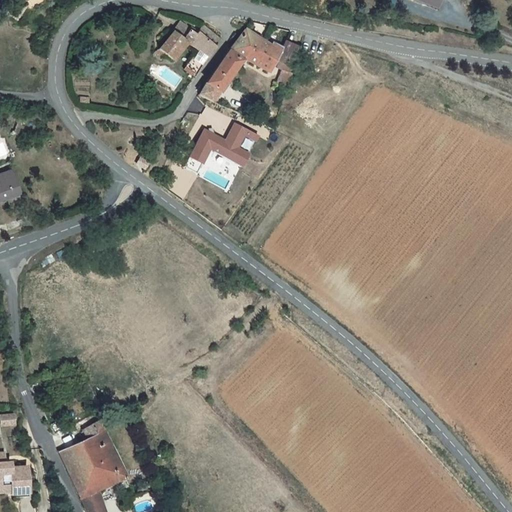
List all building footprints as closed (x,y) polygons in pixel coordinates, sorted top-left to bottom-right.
[(438,0),(435,7),(426,4),(425,7),(437,11),(441,0),(438,0)] [(220,41),(202,27),(195,35),(190,31),(190,30),(179,22),(171,32),(172,33),(158,50),(155,52),(152,56),(160,62),(164,56),(170,60),(177,52),(184,42),(188,45),(189,44),(197,50),(207,58),(220,41)] [(286,90),(300,47),(286,42),(282,49),(272,44),(270,46),(245,30),(228,52),(205,84),(219,93),(243,59),(269,73),(278,57),(279,58),(276,68),(281,70),(276,83),(284,86),(283,88),(286,90)] [(186,65),(183,70),(194,78),(207,58),(197,50),(186,65)] [(177,52),(170,60),(172,62),(179,53),(177,52)] [(219,93),(205,84),(197,95),(212,102),(219,93)] [(181,124),(184,127),(189,121),(183,117),(179,123),(181,124)] [(227,137),(203,127),(190,156),(205,162),(210,150),(245,165),(251,151),(240,146),(245,136),(257,141),(261,133),(234,121),(227,137)] [(148,164),(140,159),(137,165),(144,169),(148,164)] [(0,201),(19,194),(10,171),(0,174),(0,201)] [(0,416),(0,425),(0,426),(13,424),(12,415),(0,416)] [(86,439),(58,453),(79,499),(96,491),(125,477),(98,421),(82,431),(86,439)] [(0,487),(0,488),(0,482),(9,482),(11,495),(15,495),(28,494),(25,467),(10,468),(4,469),(3,463),(2,453),(0,453),(0,487)] [(102,511),(103,511),(96,491),(79,499),(84,511),(102,511)]
